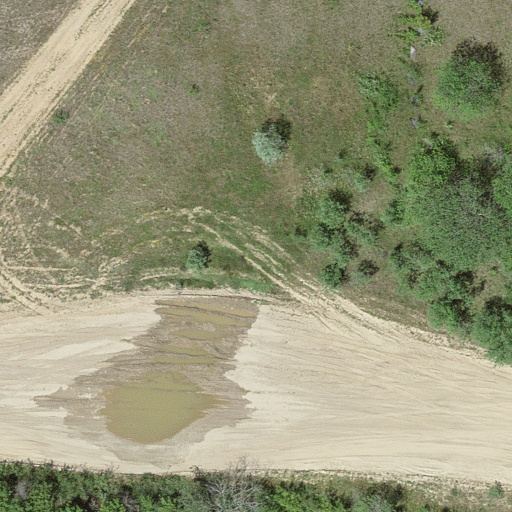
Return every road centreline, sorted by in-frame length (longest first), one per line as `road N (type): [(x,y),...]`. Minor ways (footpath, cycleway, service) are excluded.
road 1 (track): [(0,388),(358,408),(511,427)]
road 2 (track): [(0,125),(105,0)]
